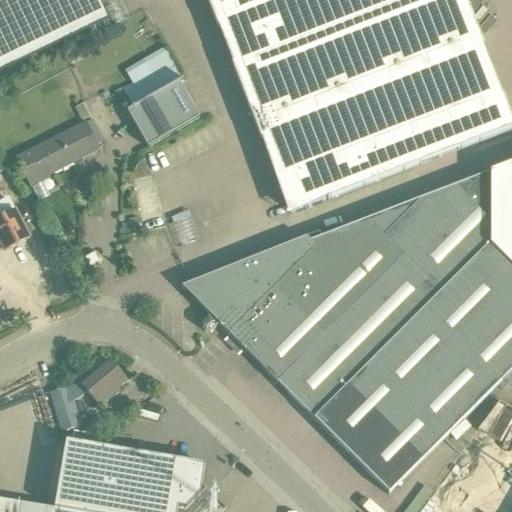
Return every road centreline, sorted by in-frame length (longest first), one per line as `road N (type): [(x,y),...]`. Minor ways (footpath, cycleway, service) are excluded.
road 1 (unclassified): [(320,511),(143,345),(77,323),(0,363)]
road 2 (unknown): [(151,0),(267,239)]
road 3 (unknown): [(267,239),(511,147)]
road 4 (unknown): [(267,239),(87,326)]
